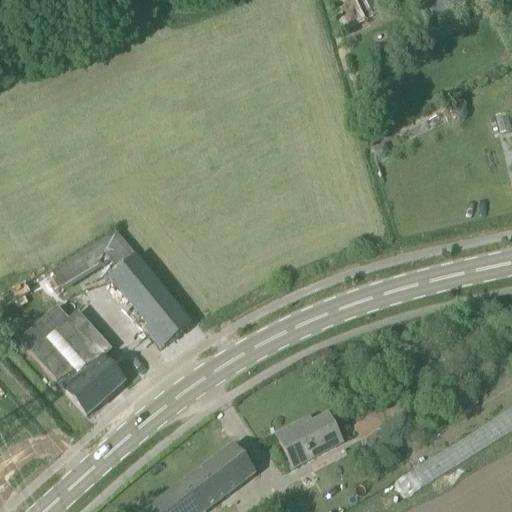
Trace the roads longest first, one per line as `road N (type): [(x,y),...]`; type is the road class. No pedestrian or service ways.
road 1 (secondary): [(44,511),(227,361),(382,294),(511,264)]
road 2 (track): [(0,375),(88,472)]
